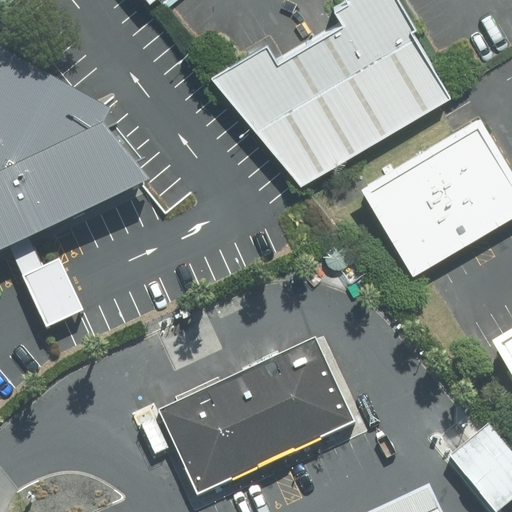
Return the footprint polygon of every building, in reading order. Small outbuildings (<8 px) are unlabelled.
[(201,85),(295,188),(433,98),(386,0),(332,0),(323,4),(338,27),(272,65),(263,49),(201,85)] [(43,339),(87,319),(61,260),(45,267),(35,243),(147,191),(106,137),(115,120),(59,89),(0,55),(0,259),(7,256),(43,339)] [(511,178),(480,121),(356,189),(404,275),(511,214),(511,178)] [(511,342),(492,355),(511,386),(511,342)] [(163,416),(202,502),(354,433),(315,347),(163,416)] [(511,455),(487,427),(448,461),(492,511),(504,511),(511,505),(511,455)] [(435,511),(426,493),(384,511),(435,511)]
